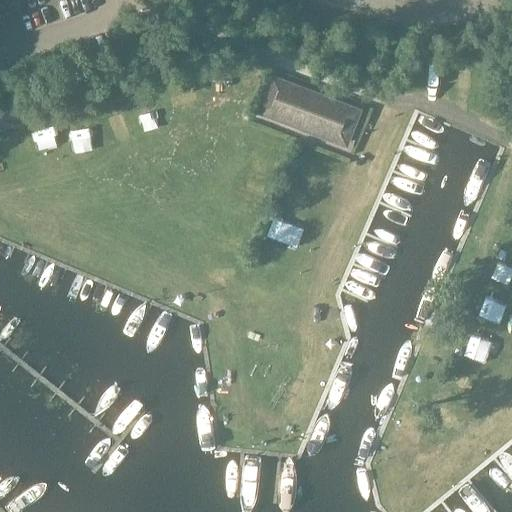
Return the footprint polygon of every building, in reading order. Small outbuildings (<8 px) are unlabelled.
[(475,90),(472,63),(456,64),(459,91),(475,90)] [(356,114),(273,83),(262,114),(285,123),(284,126),(319,140),(320,136),(344,145),(356,114)] [(21,99),(0,105),(0,129),(28,120),(21,99)] [(249,264),(267,273),(277,253),(260,243),(249,264)] [(260,300),(265,276),(246,272),(241,296),(260,300)]
